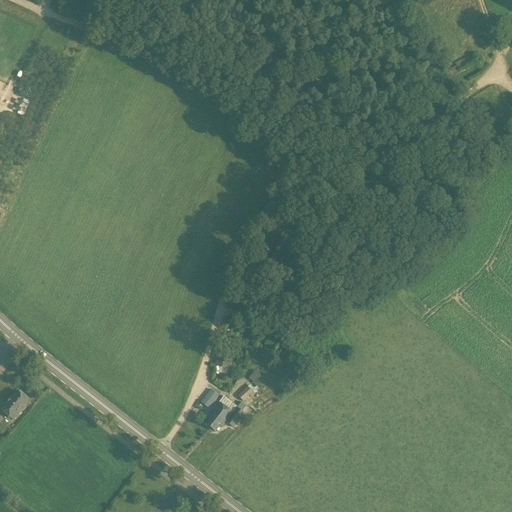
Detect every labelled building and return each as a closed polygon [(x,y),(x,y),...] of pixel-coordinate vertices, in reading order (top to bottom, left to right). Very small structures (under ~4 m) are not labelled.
[(447,71),(450,78),(459,73),(460,74),(478,65),(473,54),(455,63),(456,67),(447,71)] [(269,294),(284,301),(292,286),(276,279),(269,294)] [(283,323),(286,328),(293,323),(290,319),(283,323)] [(273,334),(268,342),(273,346),(278,337),(273,334)] [(216,366),(228,369),(233,348),(221,345),(216,366)] [(214,372),(225,374),(226,369),(215,366),(214,372)] [(254,370),(247,377),(252,383),(259,376),(254,370)] [(238,396),(243,403),(250,396),(251,397),(259,390),(252,383),(238,396)] [(210,389),(199,402),(206,408),(217,395),(210,389)] [(28,401),(17,391),(11,399),(9,397),(0,408),(0,409),(13,421),(24,407),(23,406),(28,401)] [(214,413),(205,424),(216,432),(221,426),(223,427),(227,423),(234,428),(245,414),(242,412),(246,406),(241,403),(237,408),(224,397),(219,403),(213,412),(214,413)]
